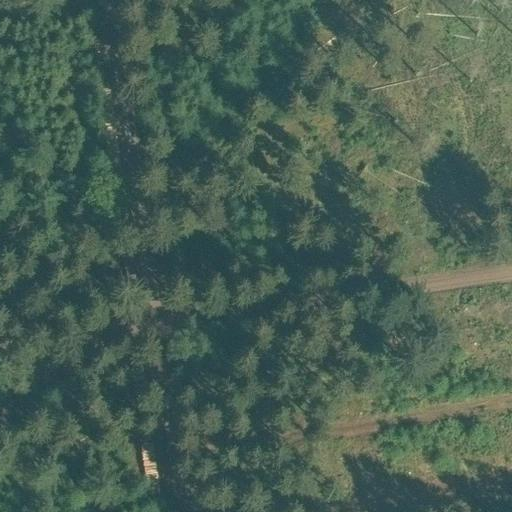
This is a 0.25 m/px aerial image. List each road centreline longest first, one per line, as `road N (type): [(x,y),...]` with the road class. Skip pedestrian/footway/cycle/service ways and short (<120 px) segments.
road 1 (track): [(153,329),(511,279)]
road 2 (track): [(153,329),(109,0)]
road 3 (track): [(0,435),(115,347),(153,329)]
road 4 (track): [(179,511),(153,329)]
